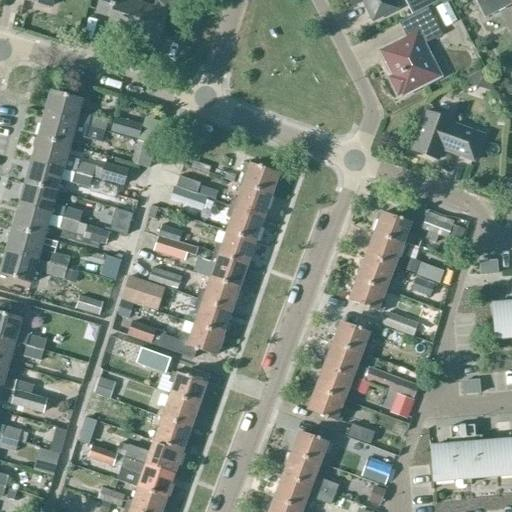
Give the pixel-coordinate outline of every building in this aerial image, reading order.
[(23,0),(23,3),(51,10),(53,0),(23,0)] [(179,10),(181,0),(158,0),(155,13),(118,1),(118,0),(101,0),(96,16),(111,20),(108,30),(158,46),(167,16),(165,16),(166,13),(179,10)] [(361,3),(372,24),(396,11),(390,0),(346,0),(351,9),(361,3)] [(411,16),(440,1),(439,0),(406,0),(404,1),(411,16)] [(511,0),(473,0),(484,21),(511,6),(511,0)] [(400,96),(401,99),(438,80),(422,47),(440,38),(426,10),(397,25),(405,41),(378,54),(391,80),(390,85),(394,94),(400,96)] [(493,91),(483,71),(462,81),(493,91)] [(43,119),(104,136),(107,125),(78,117),(81,104),(49,95),(43,119)] [(450,126),(451,124),(424,115),(410,153),(437,163),(441,153),(472,164),(482,138),(450,126)] [(110,133),(138,140),(142,125),(114,118),(110,133)] [(43,119),(37,142),(68,150),(72,138),(101,146),(104,136),(43,119)] [(173,163),(190,168),(192,162),(196,146),(180,141),(173,163)] [(37,142),(30,166),(118,188),(119,186),(123,187),(128,170),(104,163),(102,170),(95,168),(94,171),(65,163),(68,150),(37,142)] [(30,166),(24,187),(56,196),(59,184),(87,192),(90,181),(30,166)] [(242,189),(270,198),(277,177),(244,166),(240,178),(237,187),(242,189)] [(175,188),(196,195),(199,184),(179,177),(175,188)] [(511,180),(505,180),(503,192),(511,192),(511,180)] [(24,187),(18,211),(79,227),(83,214),(53,206),(56,196),(24,187)] [(169,201),(201,212),(206,198),(174,188),(169,201)] [(199,196),(215,201),(218,193),(201,188),(199,196)] [(270,198),(242,189),(237,203),(232,202),(229,210),(262,221),(270,198)] [(131,215),(115,210),(109,232),(126,236),(131,215)] [(227,234),(255,244),(262,221),(229,210),(225,221),(231,222),(227,234)] [(11,234),(42,242),(46,230),(61,234),(60,239),(96,250),(97,245),(105,247),(108,235),(79,227),(18,211),(11,234)] [(427,214),(421,230),(460,244),(465,230),(452,225),(453,224),(427,214)] [(374,236),(402,246),(405,236),(410,238),(414,228),(382,216),(374,236)] [(158,237),(176,242),(179,232),(161,226),(157,237),(158,237)] [(5,256),(36,264),(42,242),(11,234),(5,256)] [(213,256),(246,268),(255,244),(227,234),(222,249),(216,248),(213,256)] [(374,236),(365,259),(398,271),(401,263),(396,261),(402,246),(374,236)] [(158,237),(153,252),(184,262),(186,254),(195,257),(197,249),(176,242),(158,237)] [(84,267),(88,254),(75,251),(71,263),(84,267)] [(36,264),(5,256),(0,274),(0,279),(30,288),(34,275),(63,283),(66,272),(48,268),(36,264)] [(51,256),(48,268),(66,272),(69,261),(51,256)] [(210,263),(202,261),(197,275),(211,279),(210,281),(239,291),(246,268),(213,256),(210,263)] [(418,263),(405,258),(400,271),(414,276),(418,263)] [(365,259),(357,282),(385,292),(390,279),(395,281),(398,271),(365,259)] [(112,260),(106,279),(115,282),(121,262),(112,260)] [(478,265),(479,277),(496,276),(495,263),(478,265)] [(419,264),(415,277),(438,285),(443,272),(419,264)] [(151,268),(147,281),(177,290),(181,278),(151,268)] [(77,275),(66,272),(63,283),(74,286),(77,275)] [(129,277),(121,300),(157,312),(165,289),(129,277)] [(415,278),(410,291),(430,299),(435,285),(415,278)] [(196,303),(230,314),(239,291),(210,281),(205,296),(199,295),(196,303)] [(385,292),(357,282),(348,304),(382,316),(385,306),(380,304),(385,292)] [(490,307),(493,342),(511,340),(511,286),(509,287),(511,305),(490,307)] [(79,297),(75,310),(99,316),(102,303),(79,297)] [(120,302),(115,316),(126,320),(131,305),(120,302)] [(198,316),(194,327),(223,337),(230,314),(196,303),(192,314),(198,316)] [(386,313),(381,326),(413,338),(418,325),(386,313)] [(0,342),(14,347),(25,350),(41,355),(45,344),(17,336),(20,323),(0,317),(0,342)] [(223,337),(194,327),(190,340),(181,336),(178,344),(164,339),(166,334),(131,321),(126,337),(160,349),(160,350),(193,362),(195,355),(196,355),(197,353),(215,359),(223,337)] [(332,346),(360,356),(364,346),(370,348),(373,338),(340,325),(332,346)] [(390,344),(394,333),(373,325),(369,336),(390,344)] [(14,347),(0,342),(0,366),(7,369),(14,347)] [(324,369),(357,382),(357,381),(363,383),(363,382),(367,372),(356,367),(360,356),(332,346),(324,369)] [(41,355),(25,350),(23,359),(39,364),(41,355)] [(142,351),(137,364),(165,374),(170,361),(142,351)] [(0,366),(0,391),(29,399),(33,386),(5,378),(7,369),(0,366)] [(324,369),(315,392),(343,402),(347,389),(353,392),(357,382),(324,369)] [(367,372),(363,382),(408,399),(412,387),(368,370),(367,372)] [(170,397),(198,406),(205,386),(171,374),(167,385),(173,387),(170,397)] [(112,384),(98,379),(93,394),(107,399),(112,384)] [(461,384),(462,397),(478,395),(477,383),(461,384)] [(0,404),(26,412),(26,410),(43,415),(46,404),(0,391),(0,404)] [(343,402),(315,392),(307,413),(340,426),(344,416),(338,414),(343,402)] [(198,406),(170,397),(164,413),(158,410),(155,419),(189,431),(198,406)] [(400,398),(394,415),(405,419),(411,402),(400,398)] [(158,431),(154,443),(182,453),(189,431),(155,419),(153,426),(152,429),(158,431)] [(351,425),(347,436),(369,445),(373,433),(351,425)] [(429,449),(431,484),(499,479),(497,443),(474,445),(472,427),(448,429),(449,447),(429,449)] [(3,431),(0,440),(0,441),(17,446),(20,436),(3,431)] [(87,446),(91,435),(79,431),(76,442),(87,446)] [(291,455),(319,466),(323,456),(328,458),(332,447),(298,435),(291,455)] [(0,452),(14,456),(17,446),(0,441),(0,452)] [(511,442),(497,443),(499,479),(511,477),(511,442)] [(120,444),(116,457),(173,477),(182,453),(154,443),(150,454),(128,446),(128,447),(120,444)] [(92,449),(89,459),(120,470),(116,482),(138,489),(165,499),(173,477),(116,457),(93,449),(92,449)] [(53,472),(58,455),(39,450),(34,466),(53,472)] [(282,478),(333,497),(337,487),(314,479),(319,466),(291,455),(282,478)] [(368,458),(360,477),(383,486),(390,467),(368,458)] [(282,478),(273,501),(302,511),(307,499),(329,508),(333,497),(282,478)] [(375,486),(369,502),(380,506),(386,490),(375,486)] [(111,505),(121,508),(125,497),(101,488),(97,500),(103,502),(111,505)] [(123,511),(160,511),(165,499),(138,489),(132,505),(126,503),(123,511)] [(14,494),(5,491),(3,499),(12,501),(14,494)] [(301,511),(302,511),(273,501),(269,511),(301,511)] [(108,511),(111,505),(103,502),(100,511),(101,511),(108,511)]
